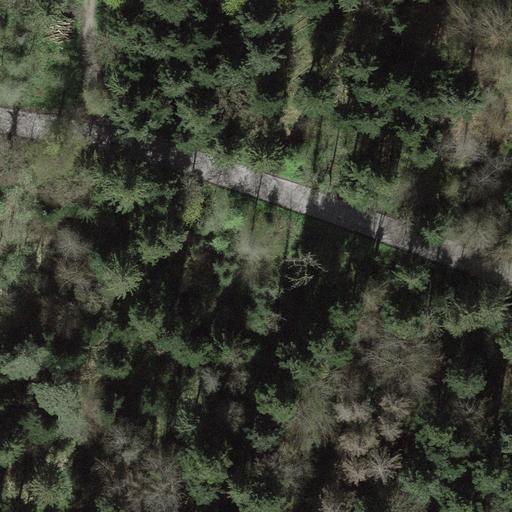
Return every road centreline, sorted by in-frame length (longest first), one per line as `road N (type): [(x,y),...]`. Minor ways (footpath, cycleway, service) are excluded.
road 1 (unclassified): [(511,275),(138,145),(0,123)]
road 2 (track): [(97,0),(93,51),(138,145)]
